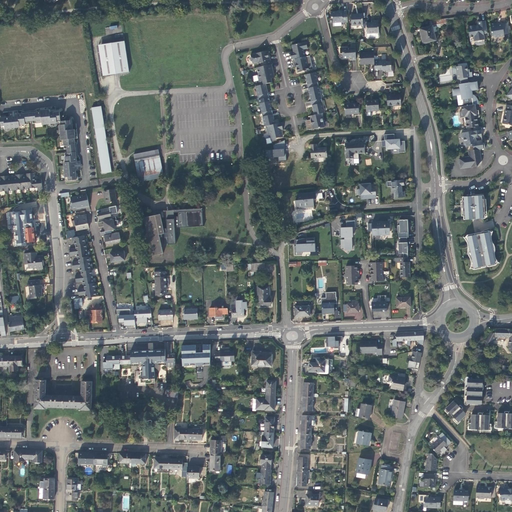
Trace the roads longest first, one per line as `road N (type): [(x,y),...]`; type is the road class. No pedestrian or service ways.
road 1 (unclassified): [(288,328),(282,260),(258,243),(248,218),(225,59),(233,47)]
road 2 (residential): [(51,189),(85,184),(74,109),(56,102),(2,108)]
road 3 (secondary): [(435,186),(423,107),(390,12)]
road 4 (residential): [(418,188),(415,130),(308,137)]
road 5 (secondary): [(292,343),(285,495)]
road 6 (residential): [(51,189),(59,335)]
road 7 (residential): [(61,444),(203,448)]
road 8 (residential): [(92,213),(117,335)]
road 9 (residential): [(315,6),(348,78),(359,88),(388,86)]
road 10 (residential): [(390,12),(511,2)]
